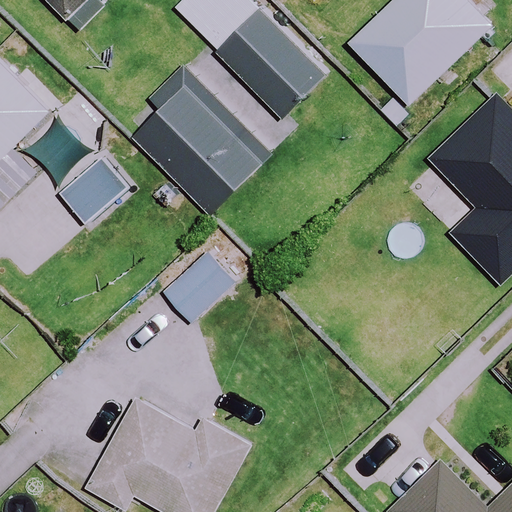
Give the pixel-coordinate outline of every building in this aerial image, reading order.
[(47,0),(82,36),(113,6),(107,0),(47,0)] [(330,72),(257,0),(189,0),(181,8),(226,53),(205,74),(267,135),(330,72)] [(497,26),(472,0),(401,0),(356,42),(413,104),(497,26)] [(57,106),(0,50),(0,213),(1,215),(43,171),(18,147),(57,106)] [(264,165),(184,87),(135,138),(214,215),(264,165)] [(511,274),(511,105),(503,96),(440,158),(488,207),(459,235),(505,281),(511,274)] [(135,187),(113,159),(67,197),(89,224),(135,187)] [(241,280),(217,255),(173,297),(197,323),(241,280)] [(203,434),(143,401),(94,489),(131,509),(138,495),(169,511),(216,511),(252,446),(209,422),(203,434)] [(511,511),(511,493),(499,506),(452,458),(396,511),(511,511)]
